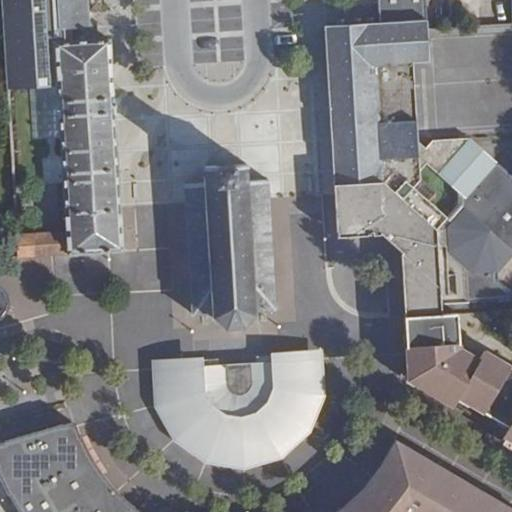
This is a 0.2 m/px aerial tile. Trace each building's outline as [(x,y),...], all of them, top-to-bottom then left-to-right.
[(1,0),(7,91),(29,89),(32,140),(62,138),(67,231),(69,255),(125,252),(112,40),(74,42),(73,30),(92,29),(89,0),(1,0)] [(377,0),(378,0),(380,23),(325,26),(337,235),(381,234),(392,243),(402,251),(405,315),(441,314),(441,303),(511,299),(511,292),(498,280),(498,272),(511,256),(511,174),(469,138),(434,139),(426,149),(419,141),(415,62),(430,61),(428,29),(428,20),(426,0),(377,0)] [(275,309),(267,178),(250,179),(249,162),(204,165),(205,182),(184,184),(189,253),(193,314),(212,313),(213,317),(225,328),(246,326),(258,313),(257,311),(275,309)] [(16,233),(18,256),(18,257),(69,255),(67,231),(16,233)] [(0,319),(2,318),(7,313),(10,306),(10,299),(9,295),(8,292),(3,286),(0,284),(0,319)] [(441,314),(405,315),(407,354),(464,351),(459,347),(457,313),(441,314)] [(464,351),(407,354),(408,376),(452,403),(456,396),(507,426),(502,434),(511,439),(511,367),(484,351),(479,359),(464,351)] [(320,403),(318,356),(147,364),(145,395),(158,435),(188,465),(229,477),(270,469),(303,442),(320,403)] [(140,511),(135,508),(135,506),(128,500),(122,495),(113,485),(106,476),(101,470),(96,462),(90,452),(86,445),(82,436),(81,436),(78,427),(71,422),(63,424),(62,423),(5,439),(5,441),(0,442),(0,476),(8,494),(9,493),(20,511),(140,511)] [(511,511),(511,509),(398,443),(388,460),(380,471),(373,480),(367,487),(358,496),(347,505),(338,511),(511,511)]
